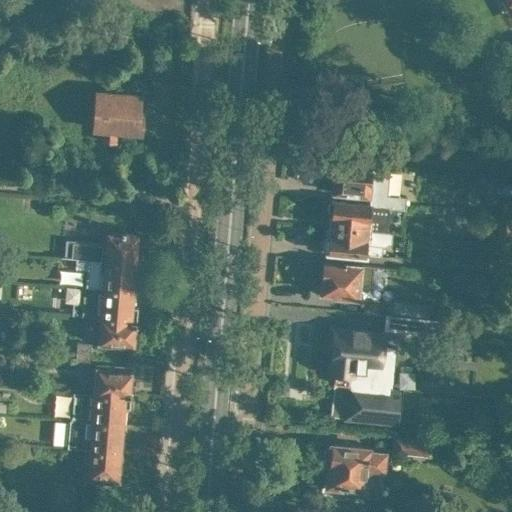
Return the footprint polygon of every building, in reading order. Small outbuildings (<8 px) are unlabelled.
[(73,39),(72,52),(90,53),(91,40),(73,39)] [(138,115),(140,95),(120,93),(96,91),(93,128),(100,129),(99,138),(116,141),(118,130),(137,132),(141,129),(142,119),(138,115)] [(380,207),(389,208),(405,210),(406,198),(387,195),(389,169),(373,167),(373,168),(336,165),(333,192),(381,197),(380,207)] [(502,193),(500,213),(511,214),(511,185),(497,183),(496,192),(502,193)] [(331,214),(329,226),(367,230),(387,232),(389,208),(380,207),(370,206),(370,205),(329,200),(327,211),(328,212),(329,214),(331,214)] [(135,215),(136,203),(125,203),(124,214),(135,215)] [(511,239),(511,236),(511,214),(500,213),(497,237),(511,239)] [(366,243),(367,230),(329,226),(328,238),(326,238),(325,239),(323,251),(364,256),(365,254),(380,256),(382,245),(366,243)] [(100,259),(135,263),(138,234),(124,233),(124,230),(121,230),(121,233),(105,232),(104,248),(101,248),(100,259)] [(480,266),(495,246),(465,242),(462,264),(480,266)] [(76,258),(75,269),(88,270),(89,258),(76,258)] [(102,272),(101,288),(133,291),(135,263),(100,259),(99,271),(102,272)] [(358,295),(361,264),(323,260),(319,293),(335,295),(335,297),(361,300),(362,295),(358,295)] [(84,315),(99,316),(136,319),(137,307),(131,307),(133,291),(101,288),(83,286),(82,304),(72,303),(72,314),(84,315)] [(364,311),(381,313),(421,317),(428,318),(430,305),(367,299),(367,298),(366,298),(364,311)] [(421,317),(381,313),(379,329),(419,333),(421,317)] [(136,319),(99,316),(97,344),(114,346),(133,348),(136,319)] [(331,326),(329,345),(332,345),(329,373),(334,374),(334,379),(382,384),(387,350),(383,349),(384,334),(368,332),(368,330),(352,329),(352,331),(337,329),(337,327),(331,326)] [(78,342),(77,353),(89,354),(90,343),(78,342)] [(76,364),(88,365),(89,354),(77,353),(76,364)] [(132,367),(96,364),(94,393),(129,396),(132,367)] [(332,403),(330,416),(401,424),(406,387),(382,384),(334,379),(332,400),(332,403)] [(94,393),(91,421),(122,424),(123,407),(129,408),(129,396),(94,393)] [(85,437),(84,449),(120,452),(122,424),(91,421),(90,437),(85,437)] [(392,453),(429,458),(431,441),(394,437),(392,453)] [(384,471),(386,453),(368,451),(369,448),(331,444),(331,446),(329,446),(327,447),(326,447),(325,448),(324,450),(323,451),(322,453),(322,454),(323,456),(323,457),(324,459),(325,460),(326,461),(328,462),(329,462),(327,483),(321,486),(320,492),(325,495),(346,498),(347,494),(347,487),(362,488),(361,493),(364,493),(364,496),(378,497),(378,496),(381,496),(382,482),(378,481),(379,470),(384,471)] [(103,479),(117,480),(120,452),(84,449),(83,460),(88,461),(87,478),(101,479),(101,482),(103,482),(103,479)] [(112,498),(101,498),(100,509),(111,510),(112,498)]
